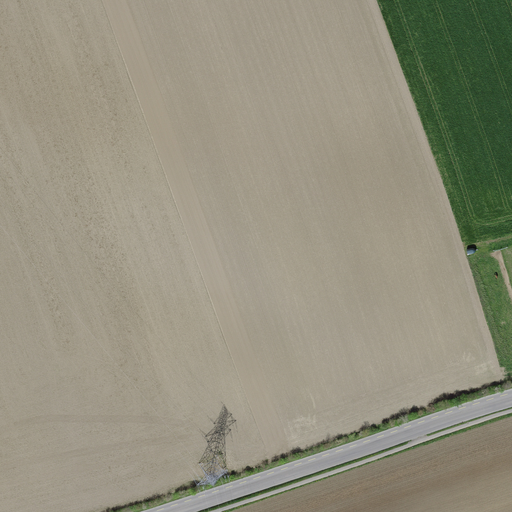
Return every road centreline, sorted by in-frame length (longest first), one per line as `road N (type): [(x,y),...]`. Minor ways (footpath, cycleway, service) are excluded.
road 1 (tertiary): [(511,399),(173,511)]
road 2 (track): [(511,371),(499,367),(447,197)]
